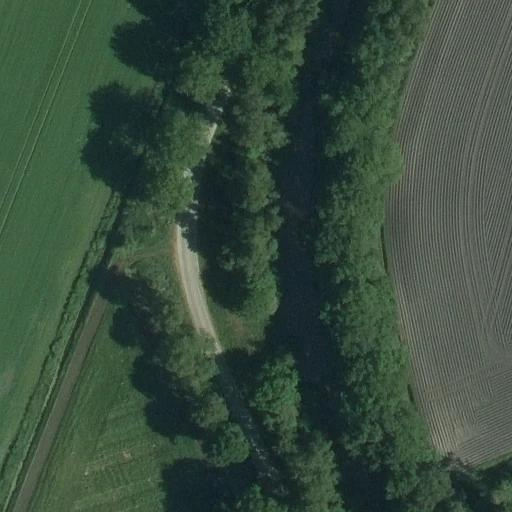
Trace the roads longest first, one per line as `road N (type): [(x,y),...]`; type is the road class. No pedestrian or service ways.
road 1 (tertiary): [(283,511),(200,325),(181,246),(182,200),(254,0)]
road 2 (track): [(400,511),(351,383),(319,264),(315,181),(329,98),(363,0)]
